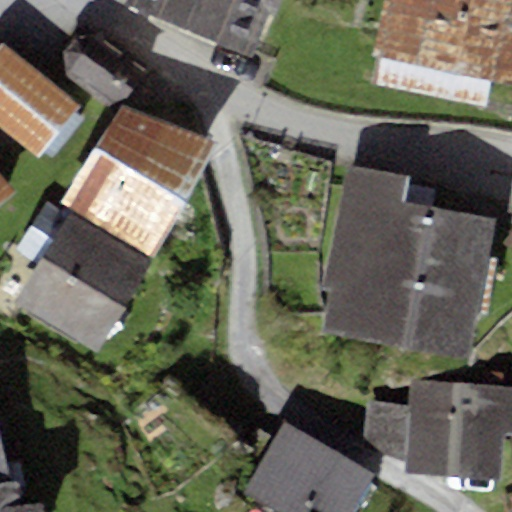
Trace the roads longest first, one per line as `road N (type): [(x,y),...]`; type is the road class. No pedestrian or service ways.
road 1 (residential): [(211,98),(240,232),(245,349),(273,398),(460,511)]
road 2 (residential): [(422,158),(211,98)]
road 3 (residential): [(97,0),(211,98)]
